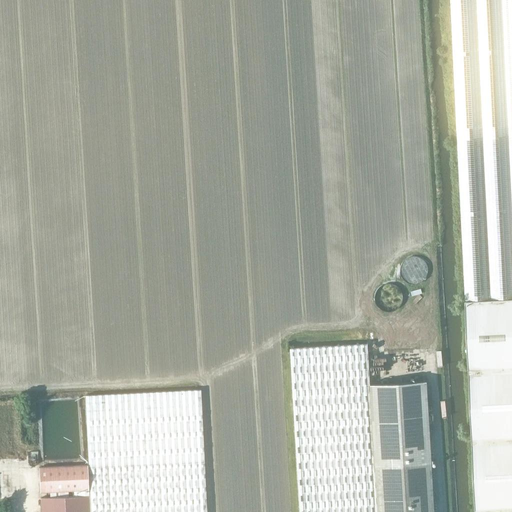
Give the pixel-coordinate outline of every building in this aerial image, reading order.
[(511,0),(451,0),(465,298),(465,300),(511,297),(511,0)] [(422,274),(423,271),(422,269),(422,266),(421,264),(419,261),(417,259),(414,258),(411,256),(408,256),(405,256),(401,257),(398,258),(396,260),(394,262),(393,265),(392,268),(392,271),(392,273),(392,276),(394,279),(395,282),(397,283),(400,285),(403,286),(405,287),(409,287),(411,286),(414,285),(417,283),(419,281),(421,278),(422,274)] [(511,297),(465,300),(466,308),(466,311),(475,511),(511,509),(511,297)] [(377,511),(370,392),(369,384),(367,344),(289,348),(292,396),(298,511),(377,511)] [(369,384),(370,392),(377,511),(433,511),(425,381),(369,384)] [(85,395),(90,511),(206,511),(201,389),(85,395)] [(88,465),(39,467),(40,492),(73,490),(74,496),(89,495),(89,489),(88,465)] [(40,498),(41,511),(90,511),(89,495),(74,496),(40,498)]
